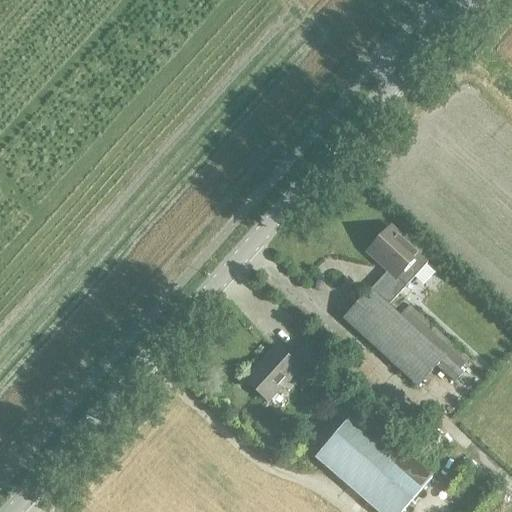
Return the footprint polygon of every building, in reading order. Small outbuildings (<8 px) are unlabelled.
[(418,254),(389,227),(367,251),(388,270),(370,289),(388,305),(406,285),(397,277),(418,254)] [(454,381),(462,372),(388,305),(370,289),(343,319),(417,386),(436,365),(454,381)] [(469,359),(402,297),(392,308),(445,356),(460,369),(469,359)] [(315,372),(324,361),(306,344),(296,354),(298,356),(292,362),(275,347),(245,380),(268,401),(298,368),(298,367),(303,361),(315,372)] [(340,398),(301,444),(316,457),(378,511),(401,511),(432,478),(340,398)]
